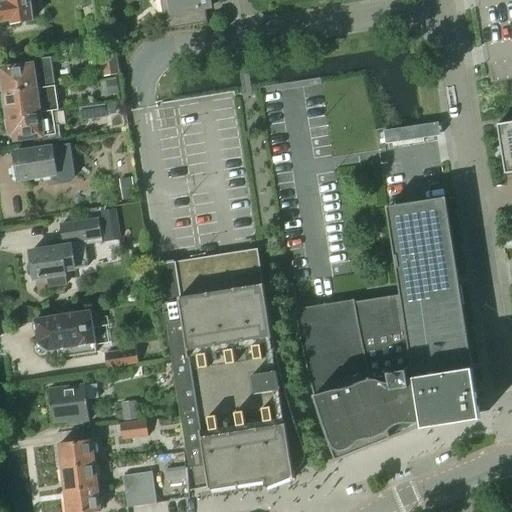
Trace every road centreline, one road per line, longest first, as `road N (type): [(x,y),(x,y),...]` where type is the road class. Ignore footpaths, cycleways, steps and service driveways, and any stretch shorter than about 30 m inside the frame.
road 1 (residential): [(511,373),(443,8)]
road 2 (residential): [(443,8),(239,40),(233,0)]
road 3 (secondary): [(377,511),(511,455)]
